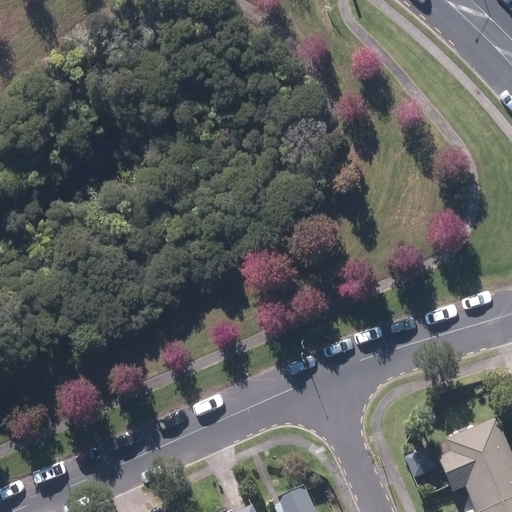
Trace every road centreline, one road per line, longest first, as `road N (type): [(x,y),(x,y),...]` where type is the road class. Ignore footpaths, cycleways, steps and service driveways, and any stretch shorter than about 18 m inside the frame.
road 1 (residential): [(325,374),(14,511)]
road 2 (residential): [(511,313),(325,374)]
road 3 (residential): [(325,374),(382,511)]
